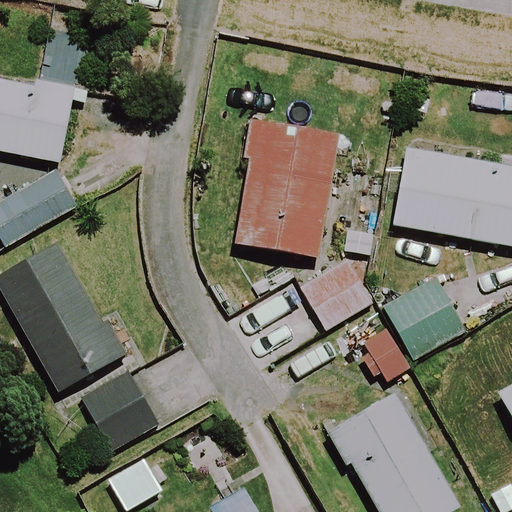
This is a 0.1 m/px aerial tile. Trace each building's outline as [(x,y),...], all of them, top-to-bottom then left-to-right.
[(39,89),(0,81),(0,154),(66,167),(80,92),(40,84),(39,89)] [(339,131),(250,116),(243,155),(249,156),(234,241),(319,255),(339,131)] [(511,163),(406,144),(392,222),(511,244),(511,163)] [(80,207),(59,172),(0,206),(0,234),(8,249),(80,207)] [(102,320),(57,240),(0,271),(0,289),(58,391),(126,352),(106,317),(102,320)] [(374,301),(349,258),(300,286),(325,329),(374,301)] [(436,276),(382,306),(412,360),(466,330),(436,276)] [(386,334),(374,312),(294,361),(306,382),(386,334)] [(159,424),(128,370),(81,397),(112,451),(159,424)] [(511,382),(498,391),(511,415),(511,382)] [(447,511),(461,504),(396,391),(327,430),(346,463),(350,460),(379,511),(447,511)] [(257,511),(247,492),(209,511),(257,511)]
